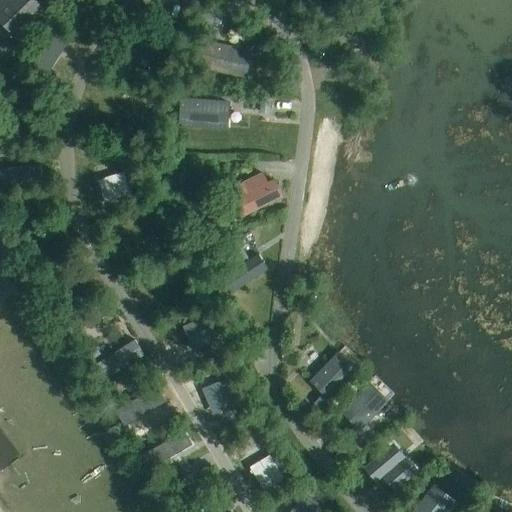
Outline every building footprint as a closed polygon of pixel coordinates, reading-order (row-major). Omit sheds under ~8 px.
[(3,0),(0,3),(0,24),(20,45),(28,37),(25,34),(47,13),(34,0),(3,0)] [(214,15),(202,12),(199,24),(211,27),(214,15)] [(176,29),(163,25),(159,37),(172,41),(176,29)] [(54,34),(31,70),(47,80),(69,43),(54,34)] [(170,50),(132,38),(123,65),(161,77),(170,50)] [(252,52),(203,40),(196,68),(245,79),(252,52)] [(17,51),(7,41),(0,47),(0,60),(3,64),(17,51)] [(230,102),(180,98),(178,126),(227,131),(230,102)] [(269,115),(270,100),(259,99),(258,114),(269,115)] [(0,187),(43,183),(41,164),(0,169),(0,187)] [(97,181),(98,182),(99,182),(105,201),(104,202),(104,204),(131,195),(124,172),(97,181)] [(235,221),(283,197),(274,180),(227,204),(235,221)] [(126,243),(163,224),(155,209),(119,228),(126,243)] [(222,230),(218,215),(206,218),(210,233),(222,230)] [(241,246),(233,234),(221,242),(229,254),(241,246)] [(257,256),(220,280),(229,294),(266,271),(257,256)] [(145,281),(151,296),(189,279),(182,264),(145,281)] [(297,293),(295,308),(306,309),(308,294),(297,293)] [(209,317),(183,328),(192,350),(210,342),(206,334),(215,330),(209,317)] [(134,340),(94,366),(103,382),(144,355),(134,340)] [(100,356),(95,346),(81,354),(87,364),(100,356)] [(359,372),(338,352),(309,381),(322,395),(329,402),(359,372)] [(225,380),(202,389),(210,407),(232,398),(225,380)] [(389,402),(368,381),(339,411),(360,432),(389,402)] [(129,435),(171,411),(162,395),(120,419),(129,435)] [(322,395),(313,404),(323,414),(332,405),(329,402),(322,395)] [(192,446),(184,432),(144,454),(153,468),(192,446)] [(354,455),(345,446),(335,455),(344,464),(354,455)] [(376,484),(382,479),(394,493),(418,473),(405,458),(397,464),(385,450),(363,469),(376,484)] [(270,455),(268,456),(269,458),(252,468),(251,467),(249,468),(264,492),(284,480),(270,455)] [(188,490),(196,485),(190,474),(181,479),(188,490)] [(194,501),(202,496),(196,485),(188,490),(194,501)] [(446,511),(450,507),(428,490),(411,511),(446,511)] [(314,494),(283,511),(318,511),(323,510),(314,494)]
